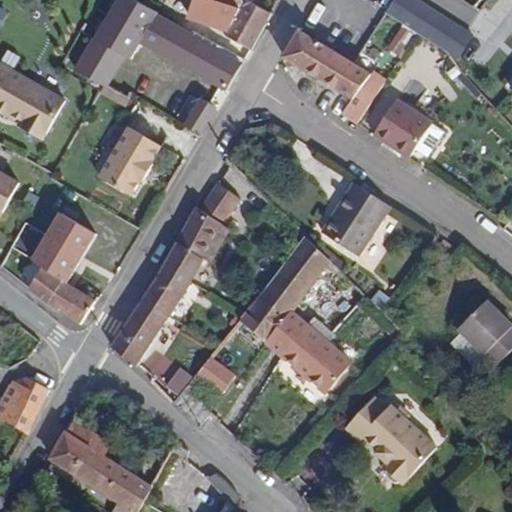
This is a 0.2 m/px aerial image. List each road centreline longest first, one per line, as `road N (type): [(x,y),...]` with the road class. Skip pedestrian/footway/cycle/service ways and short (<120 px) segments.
road 1 (residential): [(511,265),(246,88)]
road 2 (residential): [(246,88),(87,357)]
road 3 (residential): [(87,357),(278,511)]
road 4 (residential): [(87,357),(1,511)]
